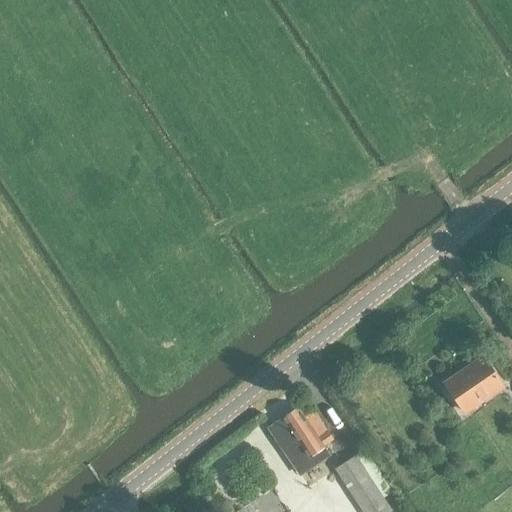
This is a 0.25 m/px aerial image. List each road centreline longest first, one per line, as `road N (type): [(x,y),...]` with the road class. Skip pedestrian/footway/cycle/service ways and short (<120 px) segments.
road 1 (unclassified): [(100,511),(511,186)]
road 2 (track): [(0,479),(54,433),(0,357)]
